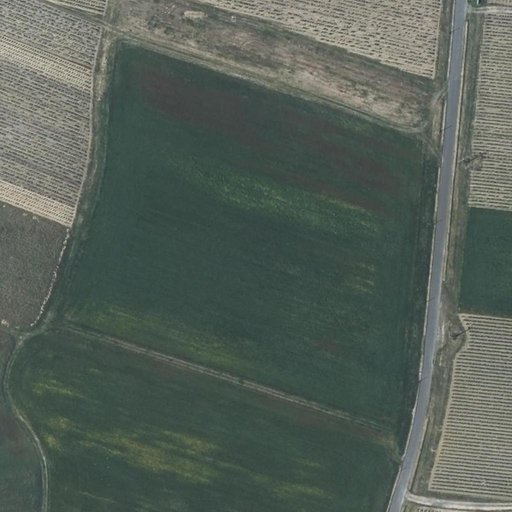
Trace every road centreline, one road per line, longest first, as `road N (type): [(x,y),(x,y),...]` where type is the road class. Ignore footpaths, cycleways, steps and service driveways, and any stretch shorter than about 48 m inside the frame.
road 1 (track): [(112,0),(95,72),(92,178),(46,321),(14,347),(1,376),(4,402),(32,439),(43,471),(42,511)]
road 2 (unclassified): [(392,511),(425,379),(461,0)]
